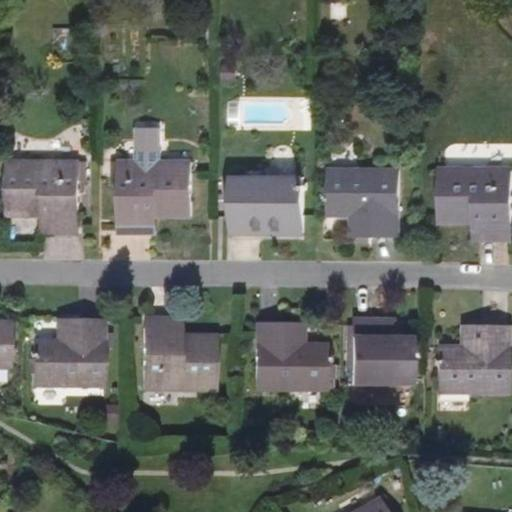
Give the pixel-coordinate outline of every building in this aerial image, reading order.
[(192,216),(192,161),(159,160),(159,130),(139,129),(139,160),(110,160),(109,179),(118,179),(118,233),(147,233),(147,216),(157,216),(192,216)] [(78,234),(78,179),(84,179),(85,161),(7,159),(5,217),(40,217),(51,218),(51,234),(78,234)] [(400,238),(401,171),(331,169),(331,218),(356,219),(368,219),(367,237),(400,238)] [(510,242),(511,171),(439,170),(438,226),(473,227),(483,227),(483,242),(510,242)] [(304,234),(305,177),(231,177),(232,225),(280,226),(280,234),(304,234)] [(157,233),(157,216),(147,216),(147,233),(157,233)] [(51,234),(51,218),(40,217),(40,234),(51,234)] [(367,237),(368,219),(356,219),(356,237),(367,237)] [(280,234),(280,226),(232,225),(232,234),(280,234)] [(483,242),(483,227),(473,227),(473,242),(483,242)] [(215,392),(216,337),(171,336),(171,319),(144,319),(142,391),(215,392)] [(181,336),(181,319),(171,319),(171,336),(181,336)] [(66,341),(67,321),(55,320),(55,340),(66,341)] [(104,389),(105,321),(67,321),(66,341),(55,340),(34,340),(33,388),(104,389)] [(410,387),(410,341),(391,341),(381,341),(381,322),(352,321),(351,387),(410,387)] [(391,341),(391,321),(381,322),(381,341),(391,341)] [(12,368),(12,323),(0,322),(0,380),(8,381),(8,368),(12,368)] [(326,391),(326,342),(304,342),(294,342),(294,323),(257,322),(255,390),(326,391)] [(304,342),(304,323),(294,323),(294,342),(304,342)] [(508,397),(509,330),(471,329),(471,350),(460,350),(438,350),(437,396),(508,397)] [(471,350),(471,329),(461,329),(460,350),(471,350)] [(388,511),(379,497),(352,511),(388,511)]
